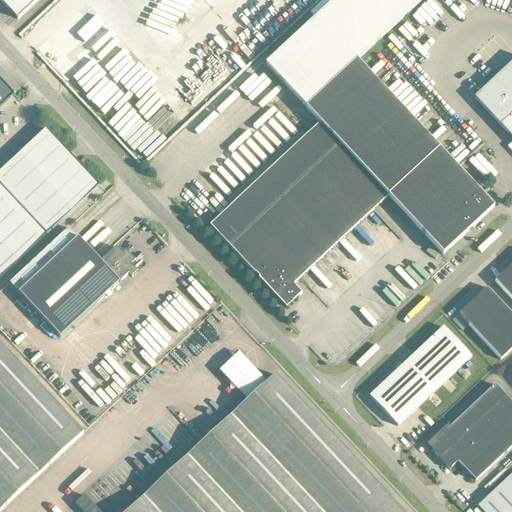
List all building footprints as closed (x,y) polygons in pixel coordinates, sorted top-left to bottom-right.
[(0,0),(18,20),(39,0),(0,0)] [(177,0),(170,7),(175,12),(188,0),(177,0)] [(388,197),(443,255),(450,248),(494,208),(364,68),(357,61),(422,0),(335,0),(275,56),(266,65),(320,123),(320,124),(388,197)] [(138,23),(123,35),(150,67),(159,59),(158,58),(164,53),(162,51),(157,55),(150,47),(155,44),(138,23)] [(214,57),(233,78),(247,66),(268,47),(264,42),(269,37),(261,28),(255,33),(249,26),(214,57)] [(500,126),(511,115),(511,62),(474,98),(500,126)] [(0,279),(99,186),(77,162),(69,153),(46,130),(46,129),(0,172),(0,108),(14,95),(0,80),(0,279)] [(511,115),(500,126),(511,138),(511,115)] [(242,185),(288,142),(277,130),(280,128),(273,119),(235,154),(231,150),(219,161),(242,185)] [(293,285),(388,197),(320,124),(305,137),(301,133),(228,201),(232,206),(210,226),(254,274),(255,274),(259,278),(258,279),(261,281),(278,299),(286,308),(302,294),(296,287),(293,285)] [(211,174),(207,177),(227,197),(231,193),(211,174)] [(78,239),(69,229),(10,284),(19,294),(60,338),(119,283),(120,284),(121,284),(120,283),(129,274),(132,277),(138,272),(135,269),(141,263),(142,263),(142,262),(141,262),(140,263),(136,260),(135,261),(126,252),(123,255),(117,248),(101,262),(99,260),(99,261),(78,239)] [(495,280),(494,281),(511,300),(511,265),(501,275),(502,275),(496,281),(495,280)] [(480,295),(458,315),(501,361),(511,350),(511,315),(487,288),(486,289),(486,290),(479,294),(480,295)] [(20,297),(16,301),(24,309),(29,306),(20,297)] [(443,328),(414,356),(370,397),(398,427),(471,358),(443,328)] [(0,511),(84,433),(0,343),(0,511)] [(128,511),(361,511),(383,491),(275,375),(128,511)] [(430,442),(427,445),(432,451),(432,452),(433,453),(433,452),(450,470),(451,470),(450,469),(458,462),(476,481),(511,447),(511,403),(495,385),(450,427),(449,426),(449,425),(431,441),(430,441),(429,442),(430,442)] [(511,511),(511,475),(479,507),(483,511),(511,511)] [(403,511),(383,491),(361,511),(403,511)] [(96,509),(98,511),(118,511),(123,508),(111,495),(96,509)]
